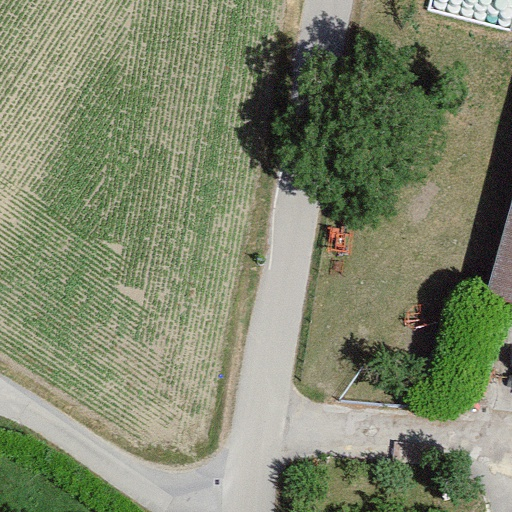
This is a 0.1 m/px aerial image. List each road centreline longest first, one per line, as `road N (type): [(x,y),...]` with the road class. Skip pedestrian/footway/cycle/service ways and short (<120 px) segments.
road 1 (unclassified): [(258,511),(330,0)]
road 2 (residential): [(206,511),(0,376)]
